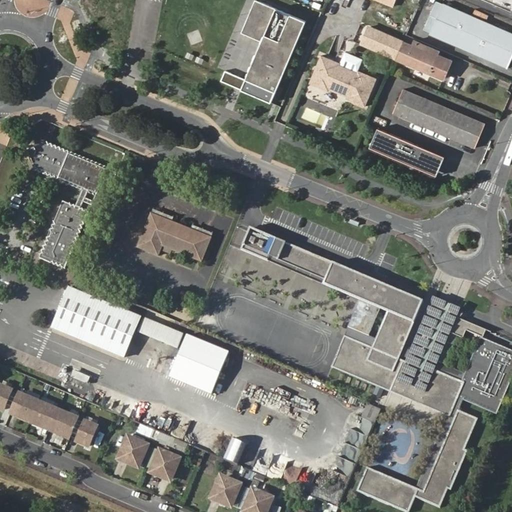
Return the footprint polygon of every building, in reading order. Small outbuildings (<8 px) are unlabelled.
[(511,0),(483,0),(499,6),(511,12),(511,10),(511,0)] [(307,26),(258,4),(243,36),(262,45),(245,82),(224,73),(220,82),(270,106),(307,26)] [(430,37),(507,69),(511,57),(511,34),(444,6),(430,37)] [(395,61),(403,42),(371,27),(362,46),(395,61)] [(453,63),(403,42),(395,61),(444,82),(453,63)] [(349,51),(343,65),(359,71),(365,57),(349,51)] [(326,55),(316,79),(333,86),(334,84),(351,91),(350,94),(367,100),(377,76),(360,69),(359,71),(343,65),(342,64),(343,62),(326,55)] [(393,111),(475,146),(484,123),(404,89),(393,111)] [(378,126),(370,146),(410,163),(418,143),(378,126)] [(115,172),(45,143),(27,150),(34,169),(83,189),(76,206),(62,201),(40,257),(67,268),(86,220),(94,223),(115,172)] [(445,155),(418,143),(410,163),(437,174),(445,155)] [(149,211),(134,244),(156,253),(161,243),(197,258),(208,236),(149,211)] [(277,239),(249,228),(240,250),(268,261),(359,300),(360,300),(380,308),(387,311),(375,339),(372,347),(365,344),(344,335),(331,367),(449,417),(442,434),(419,489),(367,467),(357,491),(406,511),(408,511),(415,497),(440,507),(448,489),(451,490),(468,450),(465,449),(478,418),(458,410),(464,397),(495,411),(511,370),(511,352),(481,339),(467,374),(464,382),(426,366),(425,370),(398,359),(400,355),(403,347),(423,300),(277,239)] [(68,284),(49,326),(121,357),(141,316),(68,284)] [(344,335),(365,344),(368,336),(380,308),(360,300),(359,300),(344,335)] [(486,329),(456,316),(449,331),(462,337),(466,329),(482,336),(486,329)] [(183,334),(144,317),(138,330),(177,348),(183,334)] [(187,335),(168,378),(209,395),(228,352),(187,335)] [(375,339),(368,336),(365,344),(372,347),(375,339)] [(403,347),(400,355),(426,366),(464,382),(467,374),(403,347)] [(0,387),(0,407),(4,410),(6,405),(19,411),(17,415),(44,426),(46,422),(59,428),(57,432),(71,438),(73,433),(79,436),(77,441),(90,446),(97,430),(0,387)] [(362,418),(376,424),(383,408),(369,402),(362,418)] [(238,465),(246,444),(232,438),(223,459),(238,465)] [(146,445),(129,439),(120,458),(137,466),(146,445)] [(159,451),(151,471),(169,479),(177,459),(159,451)] [(300,473),(302,466),(288,461),(281,483),(309,492),(313,477),(300,473)] [(229,505),(238,485),(220,477),(211,497),(229,505)] [(245,511),(264,511),(271,499),(251,490),(243,511),(245,511)]
